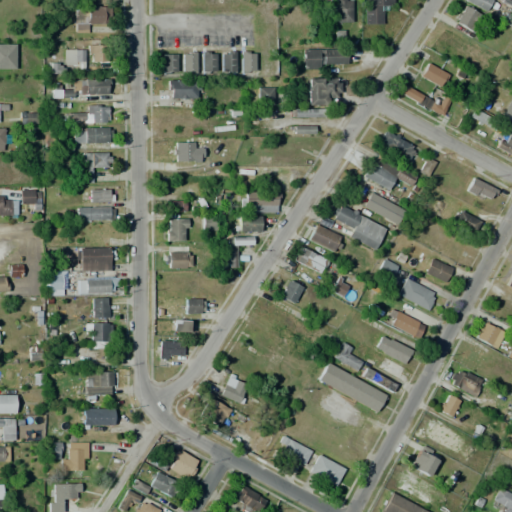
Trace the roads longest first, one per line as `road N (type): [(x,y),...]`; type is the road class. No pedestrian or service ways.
road 1 (residential): [(431,0),(143,486)]
road 2 (residential): [(136,0),(143,383),(174,437)]
road 3 (residential): [(511,213),(350,511)]
road 4 (residential): [(329,511),(174,437)]
road 5 (residential): [(511,174),(370,94)]
